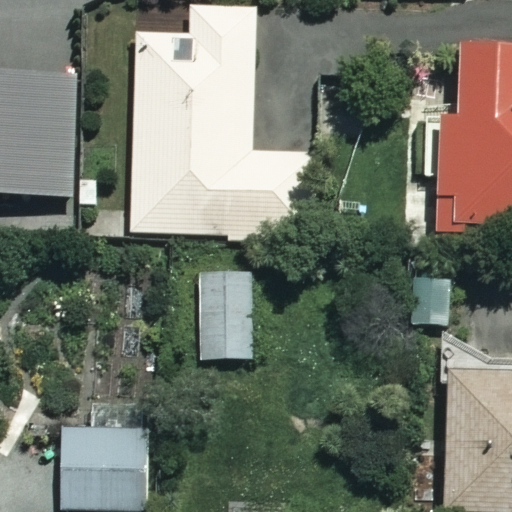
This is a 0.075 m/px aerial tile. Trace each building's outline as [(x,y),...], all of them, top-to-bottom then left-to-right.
[(260,11),(195,9),(194,38),(141,37),(135,236),(316,241),(318,158),(256,156),(260,11)] [(511,51),(468,52),(468,127),(426,127),(426,178),(446,178),(446,231),(511,230),(511,51)] [(0,198),(76,201),(80,78),(0,75),(0,198)] [(256,275),(201,277),(204,362),(259,360),(256,275)] [(511,511),(511,376),(453,375),(451,468),(398,467),(396,511),(511,511)] [(149,511),(150,431),(67,430),(65,511),(149,511)]
